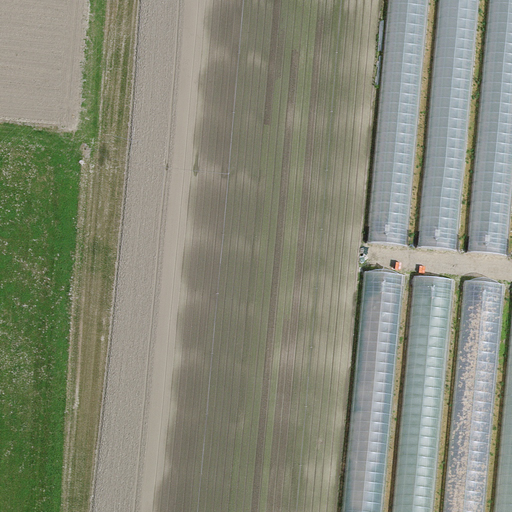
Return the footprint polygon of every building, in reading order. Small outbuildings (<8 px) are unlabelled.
[(388,0),(367,244),(408,248),(430,0),(388,0)] [(440,0),(419,250),(460,253),(482,0),(440,0)] [(511,0),(488,0),(466,253),(508,257),(511,205),(511,0)] [(343,511),(383,511),(406,278),(366,274),(343,511)] [(394,511),(434,511),(456,282),(416,278),(394,511)] [(444,511),(484,511),(505,287),(465,283),(444,511)] [(511,511),(511,317),(493,511),(511,511)]
